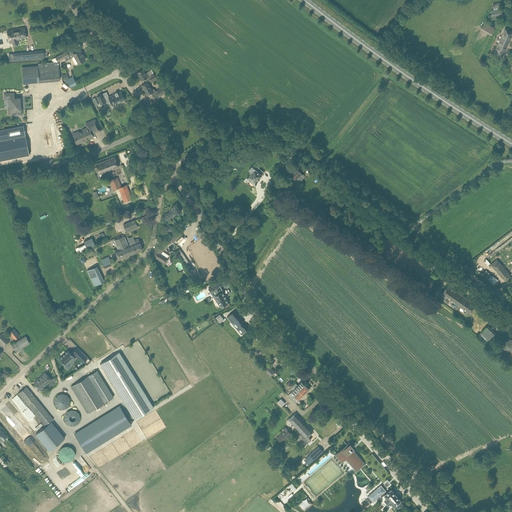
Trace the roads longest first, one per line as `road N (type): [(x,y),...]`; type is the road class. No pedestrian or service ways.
road 1 (unclassified): [(451,511),(267,323),(172,175)]
road 2 (residential): [(511,308),(274,127),(234,129),(169,167)]
road 3 (unclassified): [(0,395),(147,251),(172,175)]
road 4 (secondary): [(511,144),(304,0)]
road 5 (unclassified): [(154,126),(77,158),(0,175)]
road 6 (unclassified): [(154,126),(68,0)]
